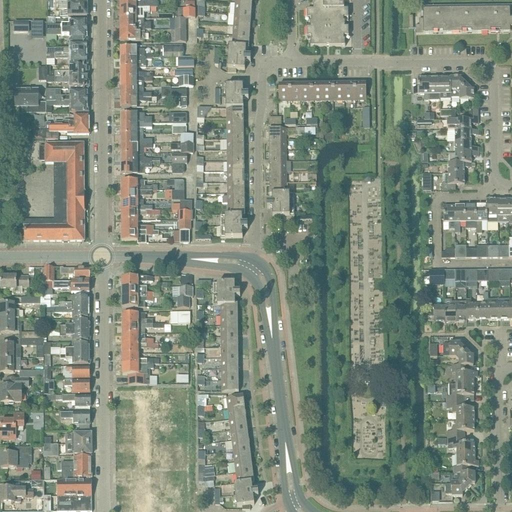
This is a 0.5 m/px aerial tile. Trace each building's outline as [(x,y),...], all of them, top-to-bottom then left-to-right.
[(68,17),(87,17),(87,3),(76,3),(75,0),(68,0),(68,2),(58,3),(58,10),(68,10),(68,17)] [(143,0),(120,0),(120,9),(150,9),(157,9),(157,4),(143,4),(143,0)] [(310,40),(310,47),(345,47),(345,40),(344,40),(344,37),(349,37),(349,28),(345,28),(345,22),(344,22),(344,19),(348,19),(348,10),(344,10),(344,5),(345,5),(345,1),(350,1),(350,0),(315,0),(316,1),(312,1),(312,6),(313,6),(313,10),(306,10),(306,19),(311,19),(311,22),(310,22),(310,28),(307,28),(307,37),(311,37),(311,40),(310,40)] [(235,4),(234,15),(251,16),(252,5),(235,4)] [(150,9),(120,9),(120,20),(143,20),(143,13),(150,13),(150,9)] [(184,19),(195,19),(195,9),(187,9),(184,9),(184,19)] [(511,18),(510,19),(510,9),(423,10),(423,19),(419,19),(419,26),(416,26),(416,34),(433,34),(433,29),(443,28),(443,34),(462,34),(462,28),(472,28),(472,34),(491,33),(491,28),(500,28),(500,33),(510,33),(510,28),(511,28),(511,18)] [(228,15),(227,26),(233,26),(250,27),(251,16),(234,15),(228,15)] [(47,25),(47,31),(87,31),(87,25),(88,24),(88,20),(69,20),(69,25),(47,25)] [(143,20),(120,20),(121,31),(144,31),(151,31),(151,24),(143,24),(143,20)] [(175,21),(175,31),(186,31),(186,21),(175,21)] [(28,23),(13,23),(13,32),(28,32),(28,23)] [(233,26),(233,37),(250,38),(250,27),(233,26)] [(87,31),(47,31),(47,36),(70,36),(70,41),(89,41),(89,37),(87,36),(87,31)] [(144,31),(121,31),(121,42),(144,42),(144,31)] [(186,31),(175,31),(175,43),(186,43),(186,31)] [(229,47),(229,48),(246,49),(249,49),(250,38),(233,37),(232,47),(229,47)] [(46,49),(46,55),(87,54),(87,43),(70,44),(70,49),(46,49)] [(183,46),(164,46),(164,58),(183,58),(183,46)] [(137,48),(121,48),(121,58),(151,58),(151,54),(144,54),(144,51),(137,51),(137,48)] [(228,59),(227,73),(236,74),(236,70),(245,70),(245,62),(244,62),(245,56),(246,56),(246,49),(229,48),(228,59)] [(87,54),(46,55),(46,60),(70,59),(70,65),(87,65),(87,54)] [(151,58),(121,58),(121,68),(137,68),(144,68),(145,68),(145,60),(151,60),(151,58)] [(194,58),(178,58),(178,68),(194,68),(194,58)] [(46,78),(87,78),(87,67),(70,67),(70,72),(55,72),(55,68),(47,68),(46,78)] [(137,68),(121,68),(121,78),(151,78),(151,74),(137,74),(137,68)] [(457,93),(465,84),(461,80),(461,77),(450,78),(450,79),(451,98),(459,98),(459,94),(457,93)] [(87,78),(46,78),(46,83),(70,83),(70,89),(87,89),(87,78)] [(151,78),(121,78),(121,88),(144,88),(144,82),(151,82),(151,78)] [(179,88),(183,88),(193,88),(193,78),(179,78),(179,88)] [(429,102),(429,79),(418,79),(418,88),(414,88),(414,95),(424,95),(424,102),(429,102)] [(440,79),(429,79),(429,102),(440,101),(440,100),(440,79)] [(450,79),(440,79),(440,100),(451,100),(451,98),(450,79)] [(233,82),(226,82),(226,92),(226,108),(243,108),(243,107),(243,100),(242,100),(242,96),(242,95),(243,95),(243,94),(243,86),(233,86),(233,82)] [(471,90),(465,84),(457,93),(459,94),(459,98),(459,100),(474,100),(474,90),(471,90)] [(290,102),(289,85),(279,86),(279,102),(290,102)] [(301,102),(300,85),(289,85),(290,102),(301,102)] [(311,85),(300,85),(301,102),(311,102),(311,85)] [(322,85),(311,85),(311,102),(322,102),(322,85)] [(333,85),(322,85),(322,102),(333,102),(333,85)] [(344,85),(333,85),(333,102),(344,102),(344,85)] [(355,85),(344,85),(344,102),(355,101),(355,85)] [(355,85),(355,101),(366,101),(366,85),(355,85)] [(144,88),(121,88),(121,98),(151,98),(151,94),(144,94),(144,88)] [(70,113),(79,113),(89,113),(89,108),(88,107),(88,96),(89,95),(89,91),(69,91),(70,96),(56,96),(56,90),(46,90),(46,107),(52,106),(55,106),(56,107),(70,107),(70,113)] [(28,114),(46,114),(46,107),(46,103),(38,103),(38,91),(16,91),(16,108),(28,108),(28,114)] [(156,98),(151,98),(121,98),(121,109),(137,109),(137,102),(156,102),(156,98)] [(187,98),(174,98),(174,108),(179,108),(181,108),(186,107),(187,107),(187,98)] [(197,108),(197,119),(204,119),(211,109),(197,108)] [(243,108),(226,108),(226,109),(227,109),(227,119),(244,119),(243,108)] [(185,114),(175,114),(175,125),(186,125),(187,125),(187,115),(187,114),(186,114),(185,114)] [(144,115),(137,115),(121,115),(121,125),(152,125),(152,118),(144,118),(144,115)] [(65,135),(79,135),(89,135),(89,116),(74,116),(74,121),(63,121),(63,126),(52,126),(50,126),(50,133),(59,133),(65,133),(65,135)] [(244,130),(244,119),(227,119),(227,130),(244,130)] [(478,120),(454,121),(447,121),(447,128),(449,128),(449,132),(454,132),(478,131),(471,131),(471,125),(478,125),(478,120)] [(50,133),(50,126),(52,126),(52,124),(46,124),(46,129),(41,129),(41,132),(36,132),(36,140),(59,140),(59,133),(50,133)] [(152,125),(121,125),(121,135),(143,135),(143,129),(152,129),(152,125)] [(175,125),(173,125),(173,135),(181,135),(186,135),(186,127),(186,125),(175,125)] [(244,130),(227,130),(227,141),(244,140),(244,130)] [(269,141),(286,141),(286,130),(269,130),(269,141)] [(478,131),(454,132),(455,142),(471,142),(471,136),(478,136),(478,131)] [(143,141),(143,135),(121,135),(121,145),(152,145),(152,141),(143,141)] [(186,135),(181,135),(181,145),(193,144),(194,135),(186,135)] [(244,151),(244,140),(227,141),(227,151),(244,151)] [(286,152),(286,141),(269,141),(269,152),(286,152)] [(471,148),(471,142),(455,142),(455,153),(478,153),(478,148),(471,148)] [(193,154),(193,144),(181,145),(170,145),(170,151),(181,151),(181,154),(185,154),(193,154)] [(25,243),(84,242),(84,213),(85,213),(84,193),(83,145),(46,145),(46,147),(39,147),(39,162),(46,162),(46,164),(54,164),(54,222),(24,222),(25,243)] [(152,145),(121,145),(121,155),(137,155),(144,155),(144,149),(152,149),(152,145)] [(244,151),(227,151),(227,162),(244,162),(244,151)] [(286,162),(286,152),(269,152),(269,163),(286,162)] [(478,153),(455,153),(455,164),(448,164),(471,164),(471,158),(478,158),(478,153)] [(181,155),(172,155),(172,165),(184,165),(187,165),(187,154),(181,155)] [(137,155),(121,155),(121,165),(152,165),(152,161),(146,161),(146,159),(144,159),(144,155),(137,155)] [(244,173),(244,162),(227,162),(227,173),(244,173)] [(286,173),(286,162),(269,163),(269,173),(286,173)] [(471,168),(471,164),(448,164),(448,175),(464,174),(464,168),(471,168)] [(152,165),(121,165),(121,175),(131,175),(145,175),(145,174),(144,174),(144,173),(144,169),(152,169),(152,165)] [(184,165),(172,165),(172,175),(182,175),(184,173),(184,165)] [(244,173),(227,173),(228,184),(244,184),(244,173)] [(286,184),(286,173),(269,173),(269,184),(286,184)] [(443,185),(442,185),(442,191),(448,191),(455,190),(455,186),(464,186),(464,174),(448,175),(445,175),(443,175),(443,185)] [(431,176),(423,176),(423,192),(431,192),(431,176)] [(121,192),(152,191),(152,187),(144,187),(144,181),(121,181),(121,192)] [(175,181),(169,181),(169,187),(175,187),(175,191),(184,191),(184,182),(183,181),(175,181)] [(244,184),(228,184),(228,195),(245,195),(244,184)] [(286,184),(269,184),(269,196),(272,196),(272,195),(286,195),(286,194),(286,184)] [(152,196),(152,191),(121,192),(121,202),(137,202),(137,196),(152,196)] [(184,191),(175,191),(173,191),(173,201),(181,201),(184,201),(184,191)] [(286,195),(272,195),(272,196),(272,202),(272,203),(274,203),(274,206),(274,208),(273,208),(272,208),(272,209),(272,217),(282,217),(282,221),(294,221),(294,211),(294,194),(286,194),(286,195)] [(245,195),(228,195),(228,206),(245,205),(245,195)] [(121,202),(122,212),(152,212),(152,207),(143,207),(143,201),(137,202),(121,202)] [(184,201),(181,201),(181,212),(183,212),(189,212),(192,212),(192,202),(184,201)] [(497,222),(497,201),(486,201),(486,207),(487,223),(497,222)] [(508,222),(508,201),(497,201),(497,222),(508,222)] [(245,205),(228,206),(228,216),(228,217),(242,216),(242,217),(245,217),(245,205)] [(453,207),(443,207),(444,223),(449,223),(449,230),(454,230),(453,207)] [(464,207),(453,207),(454,230),(454,235),(459,235),(459,223),(465,223),(464,207)] [(475,230),(475,207),(464,207),(465,223),(465,233),(469,233),(469,230),(475,230)] [(486,207),(475,207),(475,230),(476,235),(481,235),(481,223),(487,223),(486,207)] [(152,212),(122,212),(122,222),(138,222),(137,216),(152,216),(152,212)] [(178,212),(178,222),(180,222),(189,222),(192,218),(192,212),(189,212),(183,212),(181,212),(178,212)] [(228,216),(220,216),(220,229),(220,232),(220,239),(243,238),(242,232),(242,230),(241,230),(241,227),(241,225),(242,225),(242,224),(242,217),(242,216),(228,217),(228,216)] [(6,219),(6,232),(6,233),(15,233),(15,219),(6,219)] [(138,227),(138,222),(122,222),(122,232),(152,232),(152,227),(138,227)] [(180,231),(189,231),(189,222),(180,222),(180,231)] [(122,232),(122,242),(137,242),(137,245),(146,245),(146,236),(158,236),(158,231),(152,232),(122,232)] [(189,244),(189,231),(180,231),(180,244),(189,244)] [(454,259),(465,259),(465,246),(454,246),(454,250),(454,259)] [(487,259),(487,247),(476,248),(476,249),(476,259),(487,259)] [(498,259),(498,247),(487,247),(487,259),(498,259)] [(509,247),(498,247),(498,259),(509,259),(509,247)] [(476,249),(465,249),(465,259),(476,259),(476,249)] [(454,259),(454,250),(445,250),(445,253),(441,253),(441,259),(445,259),(454,259)] [(45,283),(54,282),(54,268),(45,268),(45,283)] [(63,268),(61,268),(61,275),(75,275),(75,280),(90,280),(90,269),(63,269),(63,268)] [(432,272),(430,272),(430,287),(444,286),(444,281),(444,271),(433,272),(432,272)] [(454,271),(444,271),(444,281),(455,280),(454,271)] [(466,283),(466,271),(454,271),(455,280),(455,283),(466,283)] [(476,283),(476,271),(466,271),(466,283),(476,283)] [(487,283),(487,271),(476,271),(476,283),(487,283)] [(498,271),(487,271),(487,283),(498,283),(498,271)] [(509,283),(509,271),(498,271),(498,283),(509,283)] [(29,289),(29,288),(29,278),(16,278),(16,277),(1,277),(0,290),(16,290),(16,289),(29,289)] [(122,288),(138,288),(138,283),(153,282),(153,277),(122,278),(122,288)] [(89,282),(54,282),(45,283),(45,296),(50,296),(50,290),(71,290),(71,293),(89,293),(89,282)] [(213,295),(213,307),(220,307),(238,306),(238,305),(235,305),(235,298),(234,298),(233,295),(233,292),(235,292),(235,284),(213,284),(213,295)] [(147,288),(138,288),(122,288),(122,298),(152,298),(152,294),(147,294),(147,288)] [(193,288),(180,288),(180,297),(190,297),(190,298),(193,298),(193,288)] [(483,306),(477,306),(477,321),(488,321),(487,301),(487,295),(483,295),(483,306)] [(190,297),(180,297),(177,297),(177,309),(190,309),(190,297)] [(60,308),(89,308),(89,298),(72,298),(72,303),(60,303),(60,308)] [(152,298),(122,298),(122,309),(132,309),(138,309),(145,308),(145,302),(152,302),(152,298)] [(451,300),(445,300),(445,307),(445,323),(455,323),(455,303),(451,303),(451,300)] [(509,300),(498,300),(498,301),(499,321),(509,321),(509,300)] [(466,323),(466,301),(466,303),(455,303),(455,323),(466,323)] [(471,301),(466,301),(466,323),(467,323),(467,321),(477,321),(477,306),(471,306),(471,301)] [(499,321),(498,301),(487,301),(488,321),(499,321)] [(1,319),(14,319),(14,312),(16,312),(16,305),(1,305),(1,319)] [(238,306),(220,307),(221,317),(238,317),(238,306)] [(445,307),(428,308),(428,318),(434,318),(434,324),(445,323),(445,307)] [(89,308),(60,308),(55,308),(55,314),(72,314),(72,319),(89,319),(89,308)] [(190,313),(178,313),(178,325),(190,325),(190,313)] [(122,325),(153,324),(153,320),(145,320),(145,314),(122,315),(122,325)] [(238,317),(221,317),(221,324),(221,328),(238,328),(238,323),(238,317)] [(14,319),(1,319),(1,334),(16,334),(16,326),(14,326),(14,319)] [(60,331),(89,331),(89,321),(72,321),(72,326),(60,326),(60,331)] [(153,324),(122,325),(122,335),(144,335),(144,329),(153,329),(164,329),(164,325),(153,324)] [(238,339),(238,328),(221,328),(221,339),(238,339)] [(44,332),(44,334),(44,337),(60,337),(72,337),(72,342),(90,342),(89,331),(60,331),(60,332),(44,332)] [(144,335),(122,335),(122,345),(153,345),(153,340),(144,340),(144,335)] [(238,339),(221,339),(221,341),(221,350),(238,349),(238,341),(238,339)] [(73,350),(51,350),(51,355),(60,355),(90,355),(90,344),(73,345),(73,350)] [(449,344),(443,344),(443,357),(450,357),(450,358),(456,358),(457,360),(465,351),(460,346),(460,344),(449,344)] [(1,360),(14,360),(14,345),(1,345),(1,360)] [(153,345),(122,345),(122,355),(139,355),(138,350),(158,349),(158,345),(153,345)] [(238,349),(221,350),(221,358),(221,360),(238,360),(238,358),(238,349)] [(465,351),(457,360),(458,362),(458,367),(466,367),(473,367),(473,356),(470,356),(465,351)] [(90,366),(90,355),(60,355),(60,360),(72,360),(72,366),(90,366)] [(139,355),(122,355),(122,365),(154,365),(159,365),(159,360),(153,360),(139,360),(139,355)] [(14,374),(14,360),(1,360),(1,374),(14,374)] [(238,360),(221,360),(221,371),(238,371),(238,360)] [(154,365),(122,365),(123,375),(129,375),(129,386),(143,386),(144,386),(144,375),(148,375),(148,370),(154,370),(154,365)] [(466,367),(458,367),(451,367),(451,374),(455,374),(455,386),(474,385),(474,379),(477,379),(477,373),(466,373),(466,367)] [(72,379),(90,379),(90,368),(61,368),(62,373),(72,373),(72,379)] [(238,371),(221,371),(221,375),(221,382),(239,382),(238,375),(238,371)] [(44,379),(35,379),(35,388),(44,388),(44,386),(44,380),(44,379)] [(17,380),(16,380),(6,380),(6,387),(1,387),(1,403),(14,403),(14,387),(17,387),(17,380)] [(73,394),(90,394),(90,382),(79,382),(79,381),(64,381),(65,387),(73,387),(73,394)] [(239,382),(221,382),(222,393),(229,393),(239,393),(239,382)] [(449,397),(446,397),(446,403),(461,403),(461,397),(474,397),(474,385),(455,386),(449,386),(449,397)] [(91,396),(81,397),(75,397),(75,396),(63,396),(63,400),(63,402),(75,402),(75,408),(91,408),(91,396)] [(198,413),(204,413),(205,408),(204,399),(208,399),(208,396),(198,396),(198,408),(198,413)] [(233,398),(226,399),(228,410),(244,408),(243,397),(233,398)] [(461,409),(461,403),(446,403),(446,409),(452,409),(452,414),(456,414),(456,421),(474,421),(474,409),(461,409)] [(142,405),(125,405),(125,406),(126,406),(126,415),(130,415),(130,422),(125,422),(125,423),(126,423),(126,432),(130,432),(130,442),(125,442),(125,443),(126,443),(126,452),(130,452),(130,473),(126,473),(126,483),(125,483),(125,484),(130,484),(130,491),(126,491),(126,500),(125,500),(125,501),(145,501),(145,505),(150,505),(150,501),(170,500),(169,500),(169,490),(165,490),(165,484),(170,484),(170,483),(169,483),(169,473),(164,473),(164,452),(169,452),(169,443),(169,442),(164,442),(164,432),(168,432),(168,423),(169,423),(169,422),(164,422),(164,415),(168,415),(168,406),(169,406),(169,405),(152,405),(152,404),(142,404),(142,405)] [(244,408),(228,410),(228,413),(229,420),(246,418),(245,411),(244,408)] [(73,426),(80,426),(90,425),(90,413),(61,414),(61,420),(73,419),(73,426)] [(15,441),(15,435),(15,429),(23,429),(23,416),(15,416),(15,421),(1,421),(1,441),(15,441)] [(246,418),(229,420),(230,427),(230,431),(247,429),(247,425),(246,418)] [(474,421),(456,421),(456,427),(452,427),(452,432),(446,432),(446,439),(461,439),(461,432),(474,432),(474,421)] [(247,429),(230,431),(232,442),(249,440),(247,429)] [(65,435),(65,440),(61,440),(61,445),(91,445),(91,435),(65,435)] [(461,439),(446,439),(446,446),(448,446),(448,450),(453,450),(456,450),(456,456),(475,456),(474,444),(461,444),(461,439)] [(249,440),(232,442),(233,453),(250,450),(249,440)] [(92,456),(91,445),(61,445),(61,450),(65,450),(66,456),(92,456)] [(18,455),(5,455),(1,455),(1,469),(16,469),(17,464),(29,464),(29,455),(31,455),(31,448),(18,448),(18,455)] [(250,450),(233,453),(233,456),(234,463),(251,461),(250,454),(250,450)] [(475,456),(456,456),(457,468),(453,468),(453,475),(460,475),(460,474),(468,474),(467,474),(467,468),(478,468),(478,462),(475,462),(475,456)] [(62,468),(92,468),(92,458),(74,458),(74,463),(62,463),(62,464),(62,468)] [(251,461),(234,463),(235,470),(236,474),(253,472),(252,468),(251,461)] [(205,467),(205,468),(206,478),(215,477),(214,466),(205,467)] [(92,468),(62,468),(62,472),(62,479),(92,479),(92,468)] [(253,472),(236,474),(237,485),(254,482),(253,472)] [(453,475),(451,475),(451,483),(457,483),(459,481),(467,490),(472,485),(475,485),(475,474),(467,474),(468,474),(460,474),(460,475),(453,475)] [(91,511),(92,497),(92,483),(92,481),(57,481),(57,511),(91,511)] [(451,485),(445,485),(445,493),(446,495),(452,495),(452,498),(462,497),(462,495),(467,490),(459,481),(457,483),(451,483),(451,485)] [(254,482),(237,485),(234,485),(235,496),(237,508),(242,507),(242,511),(250,511),(250,509),(250,506),(254,505),(253,497),(252,497),(252,494),(251,491),(252,491),(251,484),(254,484),(254,482)] [(15,489),(1,489),(1,503),(15,503),(15,499),(33,499),(33,491),(25,491),(25,489),(15,489)] [(43,497),(43,511),(51,511),(51,497),(43,497)]
